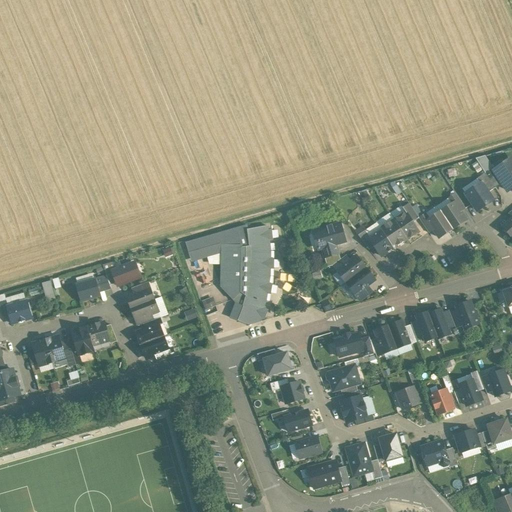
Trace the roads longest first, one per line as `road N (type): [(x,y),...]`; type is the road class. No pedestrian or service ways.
road 1 (track): [(0,288),(511,141)]
road 2 (residential): [(296,332),(334,438),(398,420),(419,435),(511,405)]
road 3 (residential): [(34,408),(14,337),(103,311),(114,308),(137,379)]
road 4 (residential): [(400,303),(382,271),(425,242),(435,254),(484,226),(511,269)]
road 5 (residential): [(220,354),(286,511)]
road 6 (residential): [(323,511),(409,490),(445,511)]
